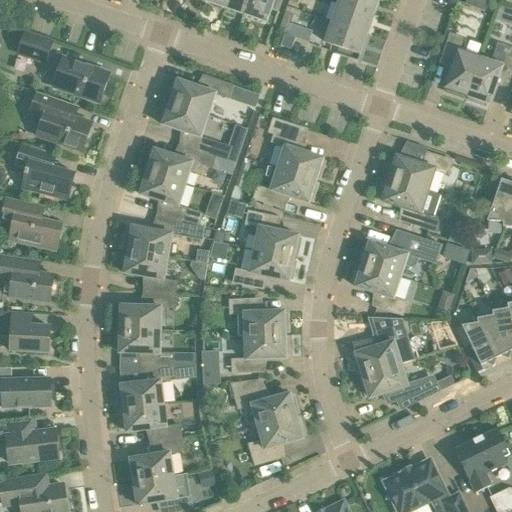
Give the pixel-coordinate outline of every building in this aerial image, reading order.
[(205,0),(204,3),(223,10),(226,0),(205,0)] [(226,0),(223,10),(243,16),(248,0),(226,0)] [(265,24),(269,11),(277,14),(282,0),(248,0),(243,16),(265,24)] [(339,0),(338,5),(372,17),(377,0),(339,0)] [(338,5),(331,24),(366,36),(372,17),(338,5)] [(511,10),(500,6),(495,19),(511,24),(511,10)] [(293,17),(284,14),(279,29),(288,32),(293,17)] [(325,44),(359,56),(366,36),(331,24),(325,44)] [(448,91),(446,95),(461,100),(463,96),(466,98),(479,60),(457,53),(462,40),(449,35),(440,62),(452,66),(444,90),(448,91)] [(18,56),(31,60),(44,65),(51,46),(24,37),(18,56)] [(295,41),(295,40),(283,37),(280,48),(291,52),(294,44),(295,41)] [(479,60),(466,98),(470,99),(469,102),(484,107),(485,104),(489,105),(497,81),(509,85),(511,75),(511,50),(508,49),(505,57),(494,53),(491,64),(479,60)] [(108,77),(62,62),(53,89),(99,104),(108,77)] [(168,100),(171,101),(170,105),(207,118),(215,96),(228,100),(232,88),(206,79),(202,91),(177,83),(176,86),(173,85),(168,100)] [(36,95),(29,116),(31,117),(42,120),(36,138),(82,153),(86,140),(89,139),(92,130),(91,127),(75,121),(78,110),(67,106),(36,95)] [(165,108),(160,123),(163,124),(162,127),(187,136),(183,148),(215,158),(215,156),(237,163),(239,156),(241,151),(201,137),(207,118),(170,105),(168,109),(165,108)] [(270,131),(275,132),(271,144),(285,148),(277,171),(315,183),(317,179),(320,180),(325,165),(321,164),(322,160),(298,153),(304,131),(272,122),(270,131)] [(21,191),(31,193),(67,203),(74,176),(53,170),(56,158),(21,147),(14,169),(25,172),(24,176),(25,176),(21,191)] [(150,155),(145,170),(148,171),(147,175),(185,187),(189,173),(204,178),(208,168),(232,176),(237,163),(215,156),(215,158),(183,148),(179,160),(154,152),(153,156),(150,155)] [(391,177),(389,181),(427,193),(434,171),(447,175),(451,163),(425,154),(421,166),(397,159),(395,162),(392,161),(387,176),(391,177)] [(315,183),(277,171),(270,193),(257,189),(254,201),(280,209),(284,197),(308,205),(309,202),(313,203),(318,188),(314,187),(315,183)] [(164,205),(160,218),(205,230),(206,228),(200,227),(202,216),(178,209),(185,187),(147,175),(146,179),(142,178),(138,193),(141,194),(140,197),(164,205)] [(440,197),(427,193),(389,181),(388,185),(385,184),(380,199),(383,200),(382,204),(407,211),(403,223),(436,234),(439,222),(437,217),(434,216),(440,197)] [(495,181),(485,207),(491,209),(500,183),(495,181)] [(502,228),(503,228),(511,203),(511,183),(510,184),(501,181),(500,183),(491,209),(487,223),(503,223),(502,228)] [(9,244),(31,249),(56,254),(62,227),(41,222),(43,210),(6,202),(2,219),(14,221),(9,244)] [(241,219),(244,206),(231,202),(227,215),(241,219)] [(511,203),(503,228),(511,228),(511,203)] [(248,214),(246,227),(250,228),(250,231),(252,236),(258,237),(254,252),(293,260),(294,257),(298,257),(301,242),(297,241),(298,237),(273,232),(275,220),(248,214)] [(205,230),(160,218),(158,234),(132,229),(132,233),(128,233),(125,248),(129,249),(128,253),(167,259),(171,237),(203,242),(205,230)] [(225,235),(219,233),(216,232),(214,242),(223,245),(225,235)] [(400,233),(398,240),(394,252),(370,244),(368,247),(365,246),(360,261),(364,262),(362,266),(400,278),(404,267),(412,269),(416,266),(418,260),(435,265),(441,247),(400,233)] [(464,265),(465,263),(466,259),(468,251),(447,245),(443,258),(464,265)] [(466,259),(465,263),(472,265),(492,264),(491,250),(471,251),(469,250),(469,251),(466,259)] [(293,260),(254,252),(249,275),(236,272),(233,285),(260,291),(263,278),(288,283),(289,280),(293,281),(296,265),(292,264),(293,260)] [(503,252),(500,261),(508,264),(511,255),(503,252)] [(163,282),(167,259),(128,253),(127,257),(124,256),(121,272),(125,272),(124,276),(149,280),(147,295),(175,297),(177,285),(163,282)] [(0,258),(0,280),(12,282),(10,300),(31,303),(49,306),(50,298),(55,295),(56,286),(53,282),(53,278),(39,276),(41,264),(33,263),(0,258)] [(400,278),(362,266),(361,270),(358,269),(353,284),(356,285),(355,289),(380,297),(376,309),(402,317),(406,305),(393,300),(400,278)] [(470,270),(466,283),(477,278),(473,270),(470,270)] [(511,279),(511,277),(509,270),(500,274),(504,283),(511,279)] [(448,316),(455,296),(443,292),(436,312),(448,316)] [(120,332),(160,333),(161,310),(174,310),(175,297),(147,295),(147,309),(121,308),(121,312),(117,312),(117,328),(120,328),(120,332)] [(258,302),(230,303),(231,316),(238,316),(239,339),(245,339),(285,337),(285,333),(288,333),(288,317),(284,317),(284,313),(258,315),(258,302)] [(508,310),(493,313),(511,352),(511,351),(511,313),(508,305),(507,306),(508,310)] [(511,352),(493,313),(492,313),(493,317),(478,320),(497,359),(505,355),(510,357),(511,352)] [(32,328),(32,316),(0,314),(0,338),(11,339),(10,354),(49,356),(50,329),(32,328)] [(357,359),(353,360),(358,375),(362,374),(363,378),(402,365),(414,361),(403,327),(401,321),(372,320),(376,335),(380,348),(356,355),(357,359)] [(495,365),(497,359),(478,320),(477,320),(478,325),(462,328),(471,346),(481,367),(490,363),(495,365)] [(438,352),(457,346),(445,322),(429,323),(438,352)] [(117,336),(116,352),(120,352),(120,356),(145,356),(145,371),(195,368),(195,367),(195,357),(160,356),(160,333),(120,332),(120,336),(117,336)] [(285,337),(245,339),(246,362),(232,362),(233,375),(260,374),(260,362),(286,361),(286,357),(289,357),(289,341),(285,341),(285,337)] [(471,346),(464,349),(476,374),(483,371),(481,367),(471,346)] [(369,397),(370,400),(386,395),(389,405),(397,402),(400,411),(438,393),(433,377),(408,385),(402,365),(363,378),(364,382),(361,383),(366,398),(369,397)] [(122,392),(118,392),(120,408),(124,407),(124,411),(164,407),(161,384),(196,379),(195,368),(145,371),(147,385),(121,388),(122,392)] [(50,382),(31,382),(12,383),(12,371),(0,371),(0,395),(2,395),(3,411),(51,410),(50,382)] [(203,375),(203,385),(219,385),(219,375),(203,375)] [(450,377),(435,384),(438,393),(454,385),(450,377)] [(252,407),(258,430),(296,418),(295,414),(299,413),(294,398),(291,399),(290,396),(265,403),(259,382),(231,386),(239,411),(252,407)] [(166,430),(164,407),(124,411),(125,415),(121,416),(123,432),(126,431),(127,435),(152,432),(154,445),(181,441),(180,428),(166,430)] [(298,422),(296,418),(258,430),(262,443),(249,447),(255,468),(282,460),(278,448),(303,441),(302,437),(306,437),(301,421),(298,422)] [(30,425),(0,428),(0,442),(3,442),(3,441),(7,440),(11,467),(58,461),(55,433),(37,435),(36,424),(30,425)] [(476,495),(492,487),(486,475),(507,465),(502,453),(508,450),(498,430),(455,452),(476,495)] [(134,485),(174,478),(170,456),(183,453),(181,441),(154,445),(156,457),(131,462),(131,465),(128,466),(130,481),(134,481),(134,485)] [(393,504),(396,511),(409,511),(417,508),(420,509),(433,503),(432,501),(445,495),(430,464),(402,477),(399,476),(390,480),(389,484),(386,485),(394,501),(393,504)] [(192,511),(187,476),(174,478),(134,485),(135,489),(131,489),(134,505),(138,505),(138,508),(164,504),(164,511),(192,511)] [(50,490),(48,478),(0,486),(4,509),(21,506),(22,511),(67,511),(64,488),(50,490)] [(496,511),(511,511),(511,489),(510,489),(490,499),(496,511)] [(436,511),(467,511),(459,496),(435,508),(436,511)]
